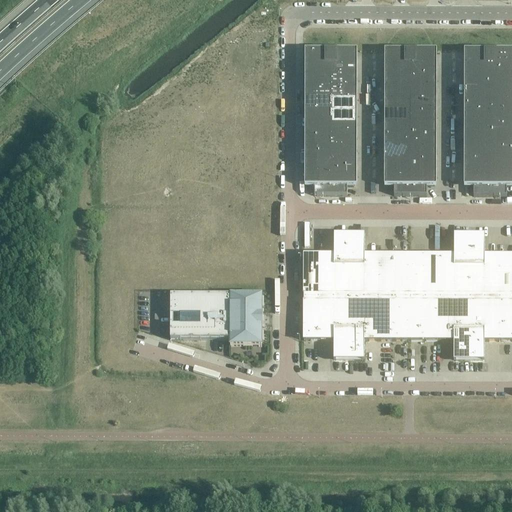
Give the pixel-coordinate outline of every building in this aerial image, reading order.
[(331,66),(331,54),(328,54),(328,52),(305,52),(305,66),(331,66)] [(357,66),(357,52),(334,52),(334,54),(331,54),(331,66),(357,66)] [(411,66),(411,54),(408,54),(408,52),(385,52),(385,66),(411,66)] [(437,66),(437,52),(414,52),(414,54),(411,54),(411,66),(437,66)] [(490,66),(490,54),(487,54),(487,52),(464,52),(464,66),(490,66)] [(511,66),(511,52),(493,52),(493,54),(490,54),(490,66),(511,66)] [(331,78),(331,66),(305,66),(305,78),(331,78)] [(357,78),(357,66),(331,66),(331,78),(357,78)] [(411,78),(411,66),(385,66),(385,78),(411,78)] [(437,78),(437,66),(411,66),(411,78),(437,78)] [(490,78),(490,66),(464,66),(464,78),(490,78)] [(511,78),(511,66),(490,66),(490,78),(511,78)] [(331,90),(331,78),(305,78),(305,90),(331,90)] [(357,90),(357,78),(331,78),(331,90),(357,90)] [(411,90),(411,78),(385,78),(385,90),(411,90)] [(437,90),(437,78),(411,78),(411,90),(437,90)] [(490,90),(490,78),(464,78),(464,90),(490,90)] [(511,90),(511,78),(490,78),(490,90),(511,90)] [(331,102),(331,90),(305,90),(305,102),(331,102)] [(357,102),(357,90),(331,90),(331,102),(357,102)] [(411,102),(411,90),(385,90),(385,102),(411,102)] [(437,102),(437,90),(411,90),(411,102),(437,102)] [(490,102),(490,90),(464,90),(464,102),(490,102)] [(511,102),(511,90),(490,90),(490,102),(511,102)] [(331,114),(331,102),(305,102),(305,114),(331,114)] [(357,114),(357,102),(331,102),(331,114),(357,114)] [(411,114),(411,102),(385,102),(385,114),(411,114)] [(437,114),(437,102),(411,102),(411,114),(437,114)] [(490,114),(490,102),(464,102),(464,114),(490,114)] [(511,114),(511,102),(490,102),(490,114),(511,114)] [(331,126),(331,114),(305,114),(305,126),(331,126)] [(357,126),(357,114),(331,114),(331,126),(357,126)] [(411,126),(411,114),(385,114),(385,126),(411,126)] [(437,126),(437,114),(411,114),(411,126),(437,126)] [(490,127),(490,114),(464,114),(464,127),(490,127)] [(511,126),(511,114),(490,114),(490,127),(511,126)] [(331,138),(331,126),(305,126),(305,138),(331,138)] [(357,138),(357,126),(331,126),(331,138),(357,138)] [(411,138),(411,126),(385,126),(385,138),(411,138)] [(437,138),(437,126),(411,126),(411,138),(437,138)] [(511,138),(511,126),(490,127),(490,139),(511,138)] [(490,139),(490,127),(464,127),(464,139),(490,139)] [(331,150),(331,138),(305,138),(305,150),(331,150)] [(357,150),(357,138),(331,138),(331,150),(357,150)] [(411,150),(411,138),(385,138),(385,150),(411,150)] [(437,150),(437,138),(411,138),(411,150),(437,150)] [(511,150),(511,138),(490,139),(490,151),(511,150)] [(490,151),(490,139),(464,139),(464,151),(490,151)] [(331,162),(331,150),(305,150),(305,162),(331,162)] [(357,162),(357,150),(331,150),(331,162),(357,162)] [(411,163),(411,150),(385,150),(385,162),(411,163)] [(437,163),(437,150),(411,150),(411,163),(437,163)] [(511,162),(511,150),(490,151),(490,163),(511,162)] [(490,163),(490,151),(464,151),(464,163),(490,163)] [(331,174),(331,162),(305,162),(305,174),(331,174)] [(357,175),(357,162),(331,162),(331,174),(357,175)] [(411,175),(411,163),(385,162),(385,175),(411,175)] [(511,174),(511,162),(490,163),(490,175),(511,174)] [(437,175),(437,163),(411,163),(411,175),(437,175)] [(490,175),(490,163),(464,163),(464,175),(490,175)] [(331,197),(331,174),(305,174),(305,188),(315,188),(315,197),(331,197)] [(357,188),(357,175),(331,174),(331,197),(347,197),(347,188),(357,188)] [(511,188),(511,174),(490,175),(490,197),(507,197),(507,189),(511,188)] [(411,197),(411,175),(385,175),(385,188),(394,188),(394,197),(411,197)] [(437,188),(437,175),(411,175),(411,197),(427,197),(427,188),(437,188)] [(490,197),(490,175),(464,175),(464,188),(474,188),(474,197),(490,197)] [(350,299),(350,238),(350,236),(334,236),(334,257),(319,257),(319,299),(350,299)] [(380,299),(380,257),(365,257),(365,236),(350,236),(350,238),(350,299),(380,299)] [(470,300),(470,238),(470,236),(454,236),(454,257),(439,257),(439,300),(470,300)] [(500,300),(501,257),(485,257),(485,237),(470,236),(470,238),(470,300),(500,300)] [(319,299),(319,257),(304,257),(304,299),(319,299)] [(395,299),(395,257),(380,257),(380,299),(395,299)] [(409,299),(410,257),(395,257),(395,299),(409,299)] [(424,300),(424,257),(410,257),(409,299),(424,300)] [(439,300),(439,257),(424,257),(424,300),(439,300)] [(511,299),(511,257),(501,257),(500,300),(511,299)] [(263,327),(263,317),(262,317),(262,298),(262,297),(261,297),(232,297),(171,297),(171,341),(231,341),(231,346),(231,347),(232,347),(261,347),(262,347),(262,346),(262,327),(263,327)] [(318,342),(319,299),(304,299),(304,342),(318,342)] [(349,362),(350,299),(319,299),(318,342),(334,342),(334,362),(349,362)] [(380,342),(380,299),(350,299),(349,362),(365,362),(365,342),(380,342)] [(395,342),(395,299),(380,299),(380,342),(395,342)] [(409,342),(409,299),(395,299),(395,342),(409,342)] [(424,342),(424,300),(409,299),(409,342),(424,342)] [(511,342),(511,299),(500,300),(500,342),(511,342)] [(438,342),(439,300),(424,300),(424,342),(438,342)] [(469,363),(470,300),(439,300),(438,342),(454,342),(454,363),(469,363)] [(500,342),(500,300),(470,300),(469,363),(485,363),(485,342),(500,342)]
